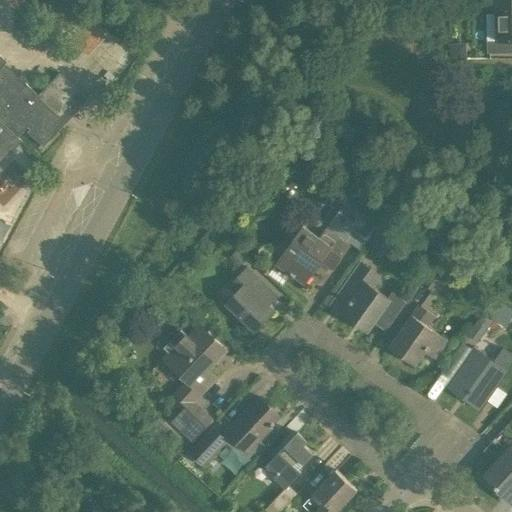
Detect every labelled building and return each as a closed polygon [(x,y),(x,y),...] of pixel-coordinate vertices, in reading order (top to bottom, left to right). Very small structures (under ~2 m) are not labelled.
[(511,0),(493,0),(494,13),(511,12),(511,0)] [(511,12),(494,13),(484,14),(485,53),(511,52),(511,12)] [(464,58),(464,53),(464,45),(452,45),(450,45),(450,58),(464,58)] [(62,118),(72,108),(75,111),(87,99),(58,73),(37,95),(24,83),(16,91),(8,84),(11,80),(0,70),(0,65),(5,60),(0,55),(0,162),(7,155),(21,140),(17,137),(26,127),(29,129),(26,132),(42,147),(66,122),(62,118)] [(359,218),(367,206),(350,194),(342,206),(359,218)] [(221,217),(215,224),(224,232),(231,224),(221,217)] [(402,237),(382,223),(367,243),(387,258),(402,237)] [(350,245),(326,228),(319,237),(302,224),(292,237),(294,238),(276,264),(287,271),(293,277),(294,276),(305,283),(320,261),(332,269),(350,245)] [(237,264),(244,257),(236,249),(229,256),(237,264)] [(452,269),(439,259),(422,281),(435,291),(452,269)] [(374,320),(386,329),(405,303),(392,293),(389,298),(371,285),(379,274),(362,262),(339,293),(350,301),(342,312),(367,330),(374,320)] [(255,331),(275,311),(259,296),(268,288),(246,267),(238,276),(245,283),(226,303),(255,331)] [(419,305),(390,346),(416,364),(427,348),(438,356),(449,341),(427,326),(434,316),(419,305)] [(478,343),(494,320),(483,313),(467,336),(478,343)] [(199,323),(188,336),(180,328),(163,346),(169,351),(162,358),(186,381),(174,394),(186,406),(172,420),(192,439),(211,418),(193,401),(216,377),(204,365),(222,345),(199,323)] [(446,386),(480,410),(507,371),(473,347),(446,386)] [(249,453),(275,425),(273,423),(280,416),(259,396),(226,431),(249,453)] [(212,428),(189,453),(203,465),(225,440),(212,428)] [(298,473),(297,471),(313,454),(304,445),(307,442),(297,432),(266,464),(275,473),(273,476),(285,488),(264,509),(266,511),(277,511),(293,496),(285,487),(298,473)] [(511,450),(509,448),(485,474),(496,484),(494,486),(511,502),(511,450)] [(335,511),(357,489),(336,469),(303,505),(310,511),(335,511)]
